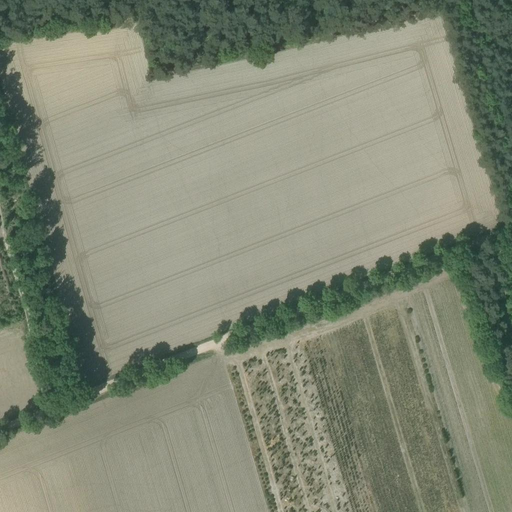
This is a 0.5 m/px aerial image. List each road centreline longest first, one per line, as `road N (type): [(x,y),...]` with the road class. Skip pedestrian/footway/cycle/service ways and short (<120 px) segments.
road 1 (track): [(511,231),(0,429)]
road 2 (track): [(0,243),(48,410)]
